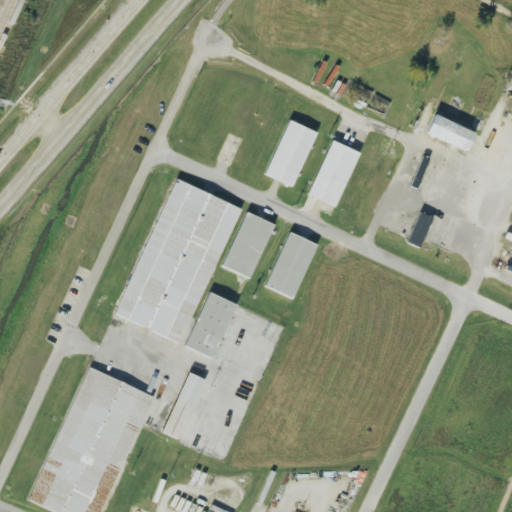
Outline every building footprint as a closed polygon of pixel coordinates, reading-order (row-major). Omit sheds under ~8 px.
[(425,136),(467,149),(473,130),(431,117),(425,136)] [(289,118),(315,129),(289,184),(263,172),(289,118)] [(330,138),(355,150),(330,205),(304,193),(330,138)] [(172,173),(237,204),(176,338),(110,308),(172,173)] [(246,209),(272,220),(246,276),(221,263),(246,209)] [(405,242),(418,248),(432,218),(419,212),(405,242)] [(287,230),(313,241),(287,296),(261,284),(287,230)] [(184,347),(212,359),(235,304),(207,293),(184,347)] [(84,361),(149,393),(93,511),(54,511),(20,496),(84,361)] [(161,433),(178,440),(203,380),(186,373),(161,433)]
